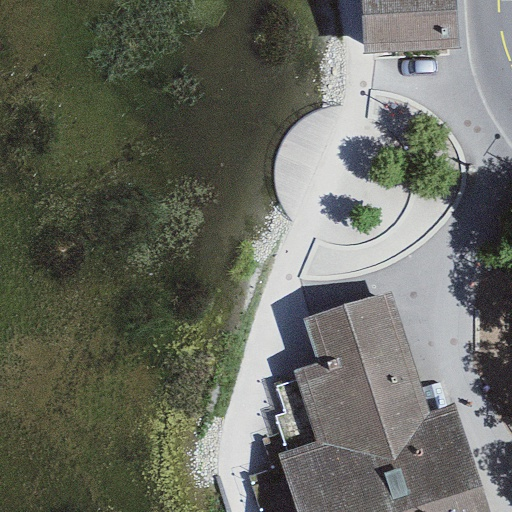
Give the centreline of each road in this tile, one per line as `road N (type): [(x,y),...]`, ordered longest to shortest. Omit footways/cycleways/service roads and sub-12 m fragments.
road 1 (residential): [(511,492),(444,351),(468,134)]
road 2 (residential): [(468,134),(484,0)]
